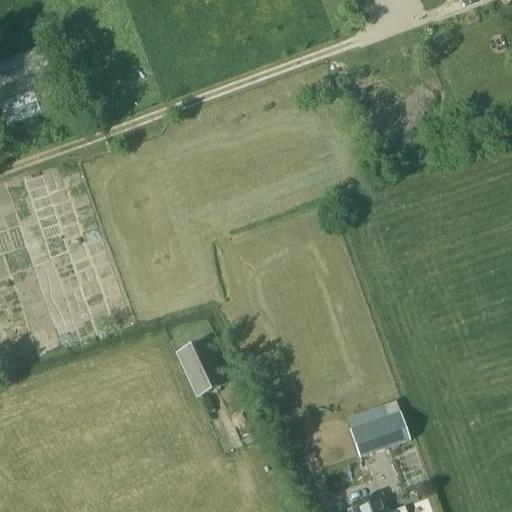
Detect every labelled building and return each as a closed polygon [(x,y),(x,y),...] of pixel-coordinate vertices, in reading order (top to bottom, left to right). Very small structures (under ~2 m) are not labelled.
[(65,107),(43,45),(0,60),(0,106),(8,127),(65,107)] [(197,398),(226,385),(206,341),(176,355),(197,398)] [(350,432),(359,460),(409,443),(396,404),(346,421),(350,431),(350,432)] [(298,492),(308,489),(302,470),(292,473),(298,492)] [(388,511),(389,510),(389,509),(388,509),(382,493),(353,504),(355,511),(388,511)]
